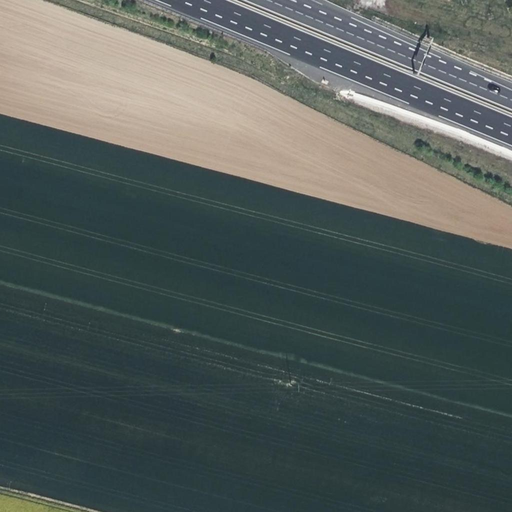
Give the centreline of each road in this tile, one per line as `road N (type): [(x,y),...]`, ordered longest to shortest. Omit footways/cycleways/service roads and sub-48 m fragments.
road 1 (motorway): [(203,0),(511,126)]
road 2 (motorway): [(511,99),(331,25)]
